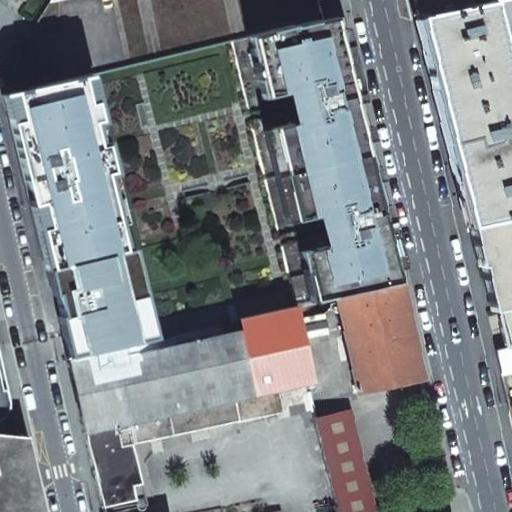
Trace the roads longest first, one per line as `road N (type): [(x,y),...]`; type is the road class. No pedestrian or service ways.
road 1 (secondary): [(379,0),(494,511)]
road 2 (residential): [(68,511),(0,199)]
